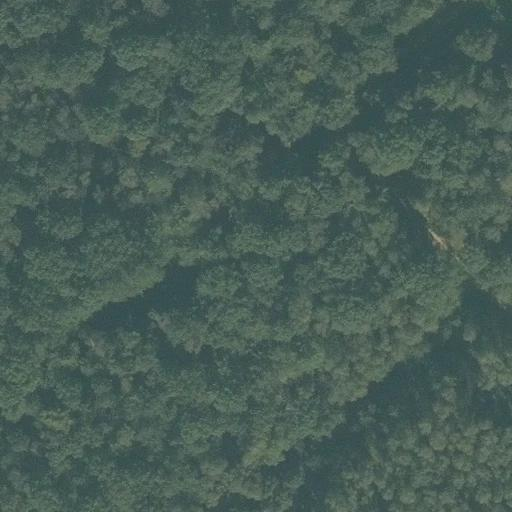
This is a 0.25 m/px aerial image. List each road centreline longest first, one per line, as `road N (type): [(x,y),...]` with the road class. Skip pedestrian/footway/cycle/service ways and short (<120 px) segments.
road 1 (track): [(0,389),(282,144)]
road 2 (track): [(511,318),(319,114)]
road 3 (track): [(282,144),(473,0)]
road 4 (track): [(282,144),(150,0)]
